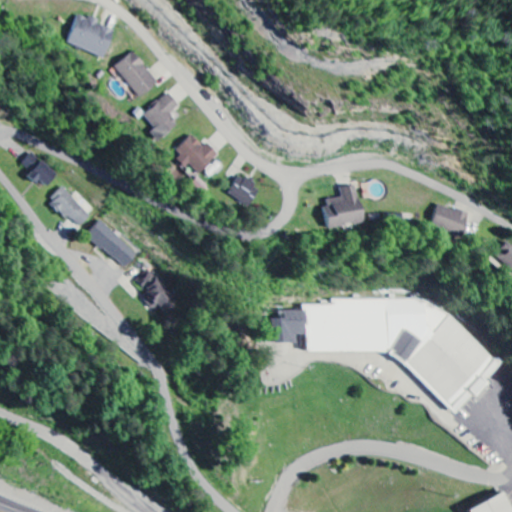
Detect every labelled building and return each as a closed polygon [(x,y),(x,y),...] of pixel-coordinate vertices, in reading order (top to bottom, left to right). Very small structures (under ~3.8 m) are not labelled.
[(105,59),(116,31),(98,25),(100,20),(90,17),(89,20),(78,16),(67,45),(105,59)] [(159,83),(134,53),(115,69),(140,99),(159,83)] [(180,108),(171,95),(144,114),(161,139),(179,126),(170,114),(180,108)] [(207,144),(204,147),(192,136),(175,154),(200,176),(219,155),(207,144)] [(36,185),(40,181),(47,188),(58,176),(34,154),(20,169),(36,185)] [(251,207),(261,189),(239,177),(229,196),(251,207)] [(327,229),(362,225),(358,187),(341,189),(342,198),(324,200),(327,229)] [(51,201),(78,231),(92,218),(66,188),(51,201)] [(464,237),(471,215),(438,205),(431,227),(464,237)] [(139,256),(102,221),(89,236),(126,271),(139,256)] [(511,273),(511,245),(508,242),(494,257),(511,273)] [(165,319),(182,302),(150,271),(137,284),(149,295),(145,299),(165,319)] [(387,350),(395,359),(410,367),(427,385),(427,388),(451,413),(453,415),(471,398),(478,398),(480,394),(488,387),(488,379),(507,360),(495,361),(454,318),(421,299),(334,302),(332,305),(304,307),(304,312),(285,312),(286,320),(274,320),(275,345),(296,344),(296,336),(305,336),(306,355),(385,352),(387,350)] [(469,511),(511,511),(511,506),(506,495),(469,511)]
